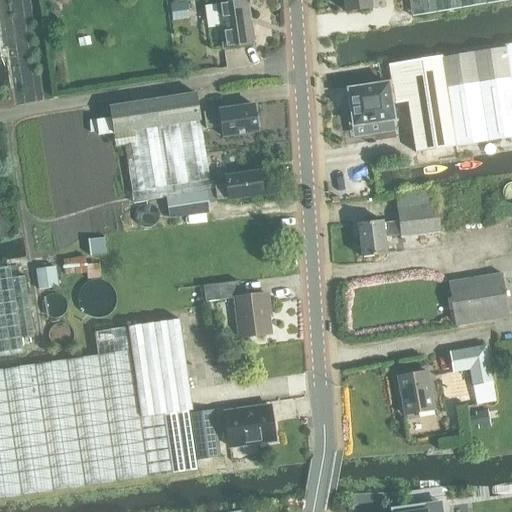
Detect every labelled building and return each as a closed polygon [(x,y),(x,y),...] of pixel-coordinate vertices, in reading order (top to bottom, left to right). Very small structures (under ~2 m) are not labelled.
[(225,48),(255,43),(248,0),(247,0),(218,5),(225,48)] [(346,0),(349,12),(374,8),(372,0),(346,0)] [(503,0),(408,0),(410,15),(503,0)] [(173,21),(189,19),(187,2),(171,5),(173,21)] [(511,43),(505,44),(505,47),(441,58),(438,58),(451,148),(455,147),(511,138),(511,43)] [(391,82),(394,99),(394,103),(406,101),(414,153),(415,153),(451,148),(438,58),(389,65),(391,82)] [(388,79),(346,86),(353,125),(356,125),(383,120),(395,118),(392,100),(389,82),(388,79)] [(108,106),(110,117),(112,132),(199,121),(201,121),(197,93),(108,106)] [(205,110),(207,126),(223,124),(225,135),(259,130),(255,103),(205,110)] [(99,119),(101,134),(112,132),(110,117),(99,119)] [(133,204),(166,198),(207,193),(216,192),(215,185),(214,179),(210,179),(199,121),(112,132),(113,135),(114,147),(124,146),(131,191),(133,204)] [(226,174),(228,184),(215,185),(216,192),(217,198),(229,196),(230,198),(264,194),(261,170),(226,174)] [(383,221),(359,223),(363,258),(389,255),(387,237),(402,235),(403,238),(440,234),(436,205),(434,189),(395,194),(396,210),(399,209),(400,222),(385,224),(383,221)] [(166,198),(169,219),(210,213),(207,193),(166,198)] [(6,218),(0,226),(0,229),(7,234),(14,224),(6,218)] [(104,238),(87,239),(90,256),(106,254),(104,238)] [(87,264),(86,257),(86,255),(61,258),(63,275),(86,273),(87,280),(100,278),(99,263),(87,264)] [(25,274),(12,277),(10,265),(0,266),(0,357),(24,354),(21,338),(33,336),(25,274)] [(39,290),(59,287),(54,267),(34,270),(39,290)] [(508,320),(502,277),(448,284),(454,329),(508,320)] [(273,336),(266,296),(242,299),(241,299),(238,281),(203,286),(205,301),(234,298),(240,340),(242,340),(273,336)] [(213,410),(189,413),(188,411),(193,410),(179,319),(127,327),(93,332),(97,356),(0,369),(0,499),(197,470),(196,460),(220,458),(213,410)] [(472,388),(491,384),(494,383),(486,345),(449,352),(453,373),(469,371),(472,388)] [(397,372),(428,365),(426,356),(395,363),(397,372)] [(428,372),(397,377),(404,415),(435,410),(428,372)] [(228,447),(259,442),(275,440),(271,406),(223,413),(228,447)] [(485,410),(469,413),(471,426),(488,423),(485,410)] [(425,487),(427,498),(442,497),(441,486),(425,487)] [(390,511),(426,511),(425,503),(390,508),(390,511)]
